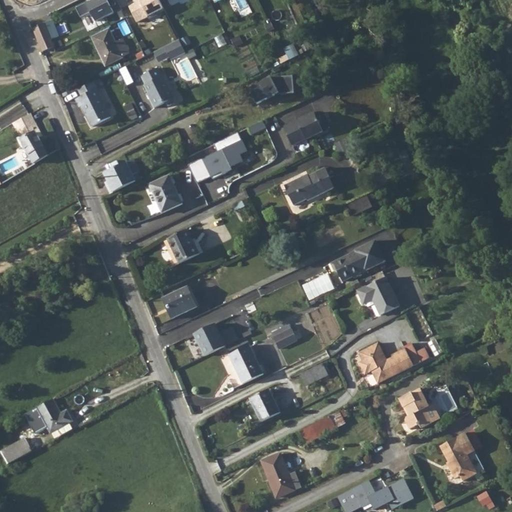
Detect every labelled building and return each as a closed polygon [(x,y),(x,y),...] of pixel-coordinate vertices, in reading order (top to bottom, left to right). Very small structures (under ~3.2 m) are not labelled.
[(115,0),(90,0),(75,7),(79,16),(91,11),(96,23),(121,11),(115,0)] [(160,1),(159,0),(134,0),(127,4),(136,22),(164,8),(160,1)] [(36,27),(33,27),(43,51),(55,47),(52,40),(60,37),(53,19),(36,27)] [(93,37),(103,57),(105,56),(109,65),(124,58),(123,56),(130,53),(123,39),(116,42),(111,29),(93,37)] [(180,39),(165,47),(170,55),(174,53),(177,58),(186,53),(180,39)] [(296,45),(286,51),(291,60),(301,54),(296,45)] [(170,55),(165,47),(156,51),(161,62),(170,57),(170,55)] [(157,68),(141,77),(145,85),(144,86),(150,98),(149,98),(154,108),(164,103),(168,106),(174,103),(174,97),(163,76),(162,77),(157,68)] [(274,77),(251,89),(260,106),(278,95),(296,93),(296,76),(274,77)] [(100,79),(94,83),(97,90),(104,87),(100,79)] [(94,83),(79,90),(82,96),(77,99),(80,107),(82,106),(92,127),(111,117),(94,83)] [(31,113),(13,124),(21,139),(29,156),(30,156),(34,163),(48,154),(40,137),(43,136),(31,113)] [(315,115),(285,129),(293,146),(305,141),(306,142),(324,134),(315,115)] [(239,133),(215,145),(218,152),(191,165),(200,185),(236,170),(254,161),(239,133)] [(134,158),(128,161),(132,171),(139,168),(134,158)] [(128,161),(104,173),(108,180),(114,192),(137,181),(132,171),(128,161)] [(284,186),(294,207),(306,201),(308,202),(326,194),(332,191),(327,180),(329,179),(325,169),(308,177),(307,175),(284,186)] [(170,174),(150,183),(163,213),(183,205),(170,174)] [(108,180),(104,182),(110,194),(114,192),(108,180)] [(367,195),(348,204),(353,214),(372,206),(367,195)] [(167,239),(174,256),(195,246),(194,244),(193,245),(186,230),(167,239)] [(384,258),(374,237),(354,247),(355,249),(349,252),(349,251),(329,260),(333,268),(337,269),(341,278),(384,258)] [(195,246),(174,256),(178,263),(199,254),(195,246)] [(386,276),(358,290),(363,300),(367,302),(373,299),(381,315),(400,305),(386,276)] [(171,295),(164,298),(163,299),(172,318),(197,307),(188,287),(171,295)] [(290,323),(272,332),(274,337),(292,328),(290,323)] [(193,335),(204,356),(226,345),(216,324),(193,335)] [(274,337),(279,348),(297,339),(292,328),(274,337)] [(379,343),(359,353),(363,361),(359,362),(365,374),(372,371),(378,383),(414,365),(405,348),(392,355),(393,357),(387,360),(379,343)] [(250,345),(229,355),(243,384),(264,373),(250,345)] [(412,345),(405,348),(414,365),(428,358),(423,348),(416,352),(412,345)] [(326,362),(301,374),(306,386),(328,375),(325,367),(326,366),(327,365),(328,364),(328,363),(327,363),(326,362)] [(270,389),(250,399),(261,422),(281,412),(270,389)] [(421,391),(400,401),(404,409),(407,408),(411,417),(407,419),(406,422),(410,431),(419,426),(422,430),(432,425),(425,411),(430,409),(421,391)] [(53,398),(37,408),(47,428),(51,433),(73,421),(67,410),(62,413),(53,398)] [(353,404),(341,411),(343,415),(355,409),(353,404)] [(37,408),(28,412),(39,433),(47,428),(37,408)] [(341,411),(299,432),(306,445),(336,429),(336,428),(333,421),(337,418),(343,415),(341,411)] [(448,468),(453,480),(459,477),(461,482),(476,475),(466,456),(474,453),(475,452),(466,434),(440,447),(450,467),(448,468)] [(26,437),(1,451),(8,464),(33,451),(32,448),(26,437)] [(265,448),(259,452),(277,498),(295,491),(295,489),(301,487),(295,471),(289,474),(280,453),(269,457),(265,448)] [(466,456),(476,475),(483,472),(474,453),(466,456)] [(338,497),(345,511),(353,511),(368,505),(364,498),(377,491),(372,480),(338,497)] [(406,480),(371,498),(377,511),(391,504),(395,511),(416,500),(406,480)] [(490,491),(467,502),(471,511),(489,511),(487,507),(494,503),(497,509),(503,505),(500,499),(495,501),(490,491)]
